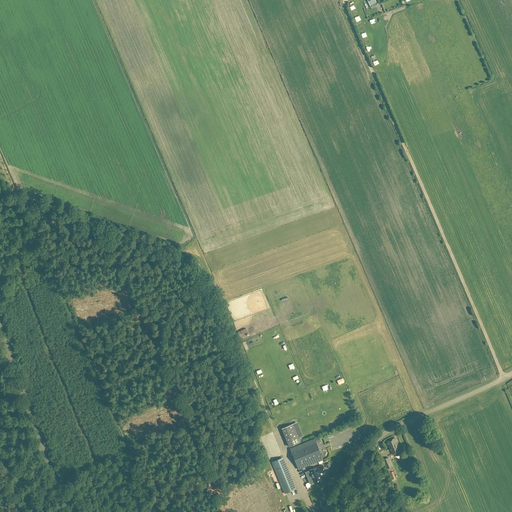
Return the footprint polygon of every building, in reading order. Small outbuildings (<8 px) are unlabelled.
[(367,0),(371,8),(378,5),(376,1),(378,0),(367,0)] [(289,446),(300,442),(293,424),(281,429),(289,446)] [(323,460),(316,444),(321,442),(318,435),(314,437),(314,439),(290,449),(299,470),(323,460)] [(387,442),(392,455),(401,451),(395,438),(387,442)] [(272,462),(275,470),(285,494),(296,489),(286,465),(283,457),(272,462)] [(389,457),(383,459),(387,469),(393,466),(389,457)] [(318,467),(308,471),(306,472),(310,484),(313,483),(323,479),(320,473),(325,471),(322,466),(318,467)]
